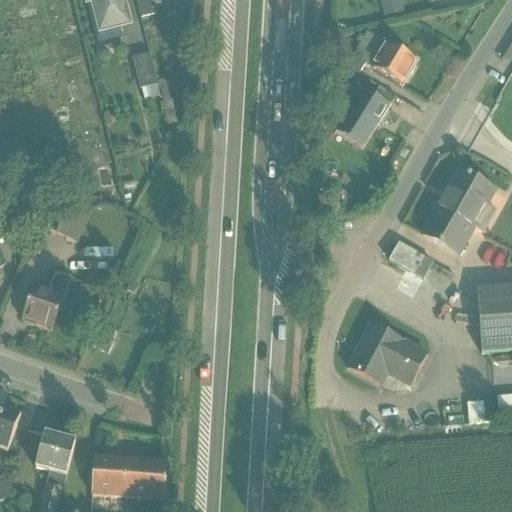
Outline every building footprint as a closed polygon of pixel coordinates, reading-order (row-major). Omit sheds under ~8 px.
[(86,0),(95,36),(133,27),(126,0),(86,0)] [(419,0),(420,15),(439,14),(438,0),(419,0)] [(371,65),(410,89),(425,65),(386,41),(371,65)] [(142,58),(139,44),(111,51),(114,65),(142,58)] [(158,108),(176,105),(169,62),(151,65),(158,108)] [(384,130),(396,109),(366,92),(354,112),(384,130)] [(424,239),(462,260),(500,191),(462,170),(424,239)] [(157,282),(176,237),(158,230),(140,275),(157,282)] [(414,250),(404,270),(441,288),(450,269),(414,250)] [(24,322),(56,333),(75,281),(54,274),(48,293),(36,289),(24,322)] [(485,358),(511,356),(511,288),(479,292),(485,358)] [(403,402),(430,354),(373,322),(346,371),(403,402)] [(0,450),(18,457),(32,419),(0,407),(0,450)] [(505,432),(506,408),(484,407),(483,431),(505,432)] [(39,472),(73,481),(83,444),(48,435),(39,472)] [(93,499),(167,503),(169,463),(94,460),(93,499)] [(4,486),(9,506),(31,500),(25,480),(4,486)] [(59,493),(55,511),(73,511),(77,496),(59,493)]
